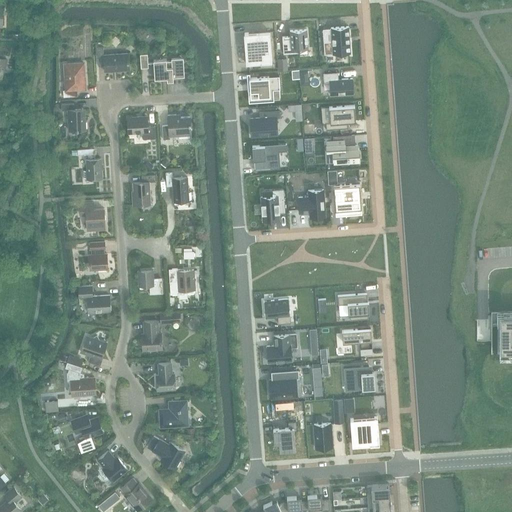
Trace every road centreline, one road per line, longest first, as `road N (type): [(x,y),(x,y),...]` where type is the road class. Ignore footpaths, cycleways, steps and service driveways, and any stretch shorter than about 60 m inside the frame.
road 1 (residential): [(121,245),(116,103),(227,96)]
road 2 (residential): [(384,229),(400,466)]
road 3 (residential): [(257,475),(239,239)]
road 4 (residential): [(384,229),(365,0)]
road 5 (residential): [(239,239),(384,229)]
road 6 (residential): [(239,239),(227,96)]
road 7 (residential): [(257,475),(400,466)]
